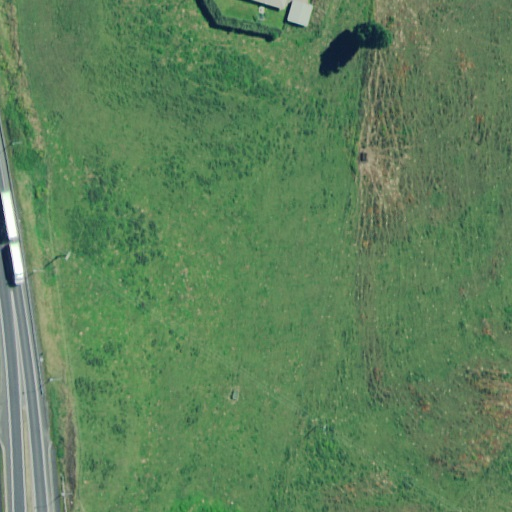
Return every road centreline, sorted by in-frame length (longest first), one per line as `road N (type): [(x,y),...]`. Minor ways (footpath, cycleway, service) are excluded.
road 1 (trunk): [(17,346),(40,511)]
road 2 (trunk): [(15,511),(17,346)]
road 3 (trunk): [(0,189),(17,346)]
